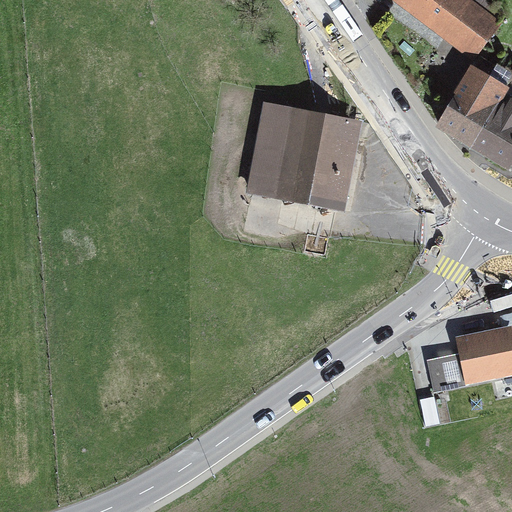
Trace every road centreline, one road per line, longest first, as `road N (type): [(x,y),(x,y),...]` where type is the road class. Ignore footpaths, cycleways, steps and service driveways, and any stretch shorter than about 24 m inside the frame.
road 1 (tertiary): [(103,511),(178,472),(442,285),(488,220)]
road 2 (tertiary): [(488,220),(438,171),(321,0)]
